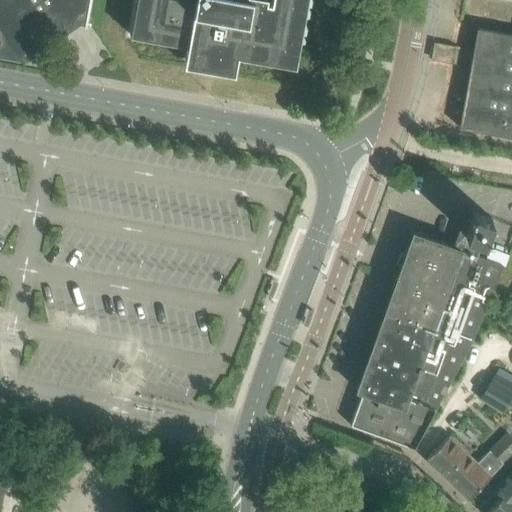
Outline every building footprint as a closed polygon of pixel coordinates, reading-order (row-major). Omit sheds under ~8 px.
[(0,0),(0,27),(16,30),(27,45),(71,15),(86,17),(84,26),(87,27),(91,0),(135,0),(130,34),(187,45),(183,64),(234,73),(237,54),(294,64),(305,0),(0,0)] [(474,129),(511,134),(511,30),(490,27),(474,129)] [(362,391),(350,424),(414,447),(472,340),(503,265),(476,255),(482,240),(483,240),(491,217),(472,211),(467,226),(461,224),(453,246),(413,232),(390,295),(384,293),(379,307),(385,309),(356,389),(362,391)] [(511,292),(499,315),(511,322),(511,292)] [(314,311),(305,307),(297,329),(306,333),(314,311)] [(511,393),(511,373),(499,365),(481,395),(503,409),(511,393)] [(426,459),(468,499),(503,464),(502,463),(511,452),(511,437),(505,432),(476,462),(448,435),(426,459)] [(162,458),(160,469),(184,473),(186,462),(162,458)] [(485,511),(511,511),(511,470),(493,490),(500,497),(485,511)] [(18,486),(16,497),(26,499),(28,488),(18,486)]
